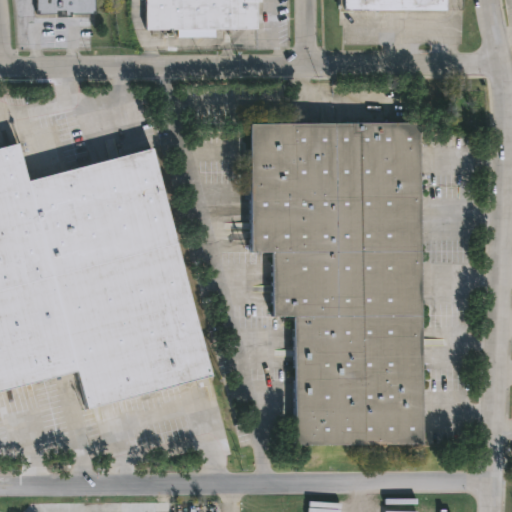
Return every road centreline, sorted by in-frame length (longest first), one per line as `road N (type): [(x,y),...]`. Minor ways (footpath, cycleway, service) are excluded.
road 1 (residential): [(489,511),(507,131),(488,0)]
road 2 (residential): [(0,68),(500,65)]
road 3 (residential): [(0,488),(491,484)]
